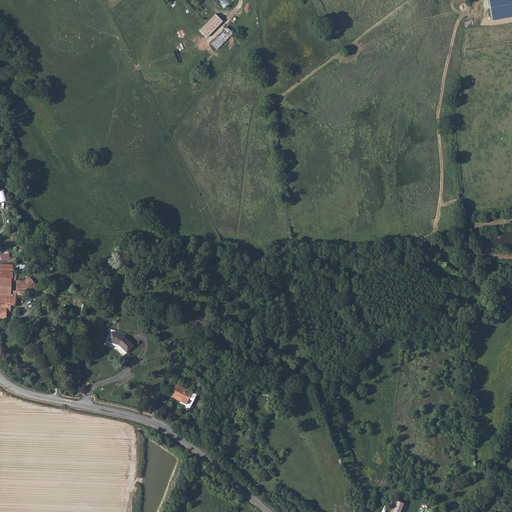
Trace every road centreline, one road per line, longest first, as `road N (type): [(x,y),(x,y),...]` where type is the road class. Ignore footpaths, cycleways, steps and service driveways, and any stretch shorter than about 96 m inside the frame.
road 1 (unclassified): [(0,376),(28,394),(170,431),(269,511)]
road 2 (track): [(369,511),(380,498),(471,479),(472,460),(511,466)]
road 3 (unknown): [(91,406),(108,380),(160,345),(161,326),(152,331),(131,319)]
